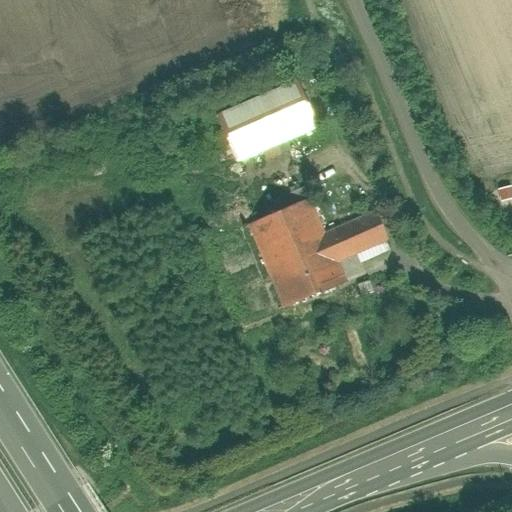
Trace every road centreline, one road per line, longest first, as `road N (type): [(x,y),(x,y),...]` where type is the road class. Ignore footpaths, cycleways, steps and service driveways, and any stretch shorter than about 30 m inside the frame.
road 1 (track): [(303,0),(353,54),(417,212),(448,246),(511,291)]
road 2 (secondary): [(307,497),(436,442)]
